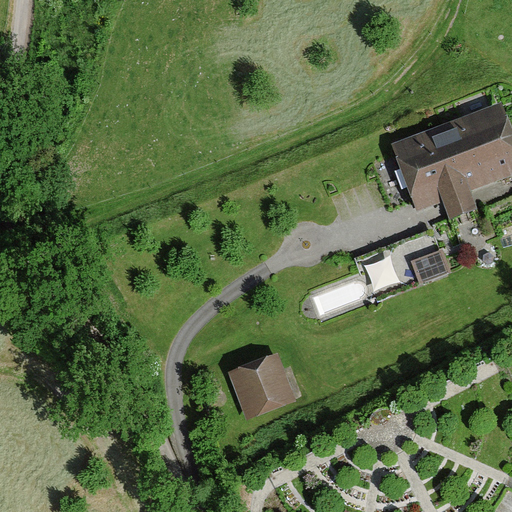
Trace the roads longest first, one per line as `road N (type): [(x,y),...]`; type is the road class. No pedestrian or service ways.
road 1 (residential): [(0,186),(21,246),(124,366),(198,511)]
road 2 (residential): [(22,0),(0,150)]
